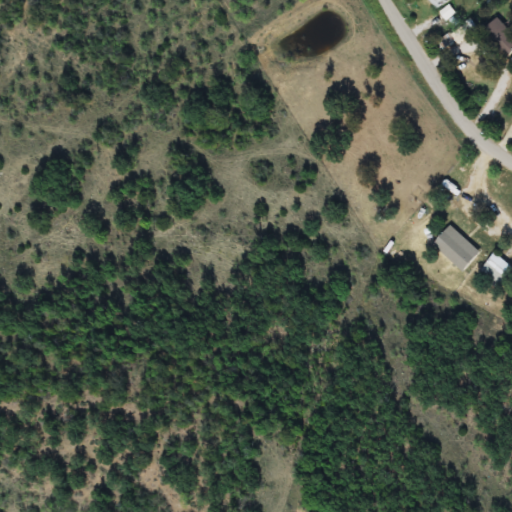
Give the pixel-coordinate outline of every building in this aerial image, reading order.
[(485,34),(510,59),(511,56),(511,30),(501,19),(485,34)] [(460,44),(474,35),(468,26),(454,36),(460,44)] [(436,202),(419,187),(411,196),(428,211),(436,202)] [(455,226),(436,246),(464,274),(484,255),(455,226)] [(498,291),(511,275),(511,270),(497,257),(480,274),(498,291)]
